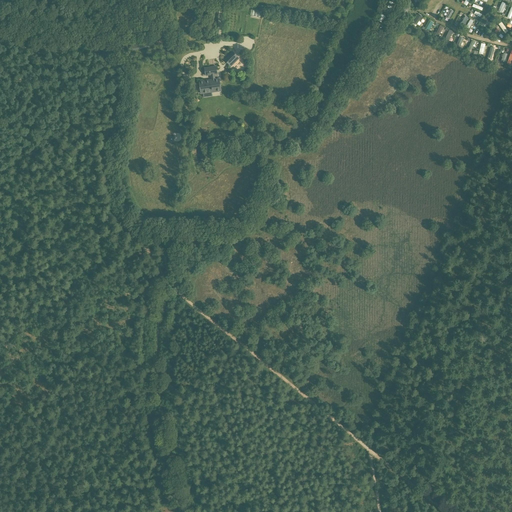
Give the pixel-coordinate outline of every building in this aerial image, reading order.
[(408,3),(401,10),(404,13),(411,6),(408,3)] [(5,12),(2,15),(6,20),(3,23),(5,26),(11,21),(5,12)] [(419,14),(414,22),(417,24),(420,19),(422,17),(422,16),(419,14)] [(464,19),(460,25),(464,27),(469,18),(465,16),(464,18),(464,19)] [(486,16),(481,24),(485,26),(489,18),(486,16)] [(502,22),(499,24),(505,33),(508,31),(502,22)] [(492,35),(500,31),(498,27),(490,31),(492,35)] [(450,30),(445,39),(449,41),(453,32),(450,30)] [(151,44),(151,42),(132,46),(132,51),(152,47),(152,49),(155,48),(154,43),(151,44)] [(233,51),(224,60),(230,66),(229,68),(230,75),(243,74),(246,70),(247,61),(246,60),(246,56),(241,56),(239,58),(233,51)] [(215,81),(214,75),(217,75),(216,67),(205,69),(206,76),(211,75),(212,80),(199,82),(201,93),(208,93),(208,90),(211,90),(212,92),(221,91),(219,81),(215,81)]
